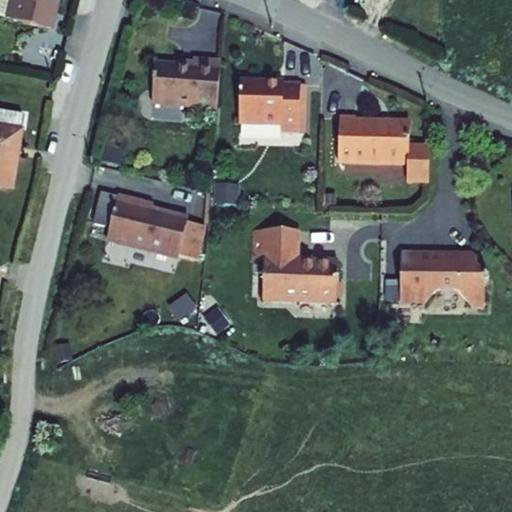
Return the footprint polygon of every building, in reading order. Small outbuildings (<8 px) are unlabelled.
[(0,0),(0,17),(7,20),(11,0),(0,0)] [(47,30),(54,0),(11,0),(7,20),(47,30)] [(193,68),(194,61),(181,60),(180,67),(193,68)] [(218,110),(221,63),(194,61),(193,68),(180,67),(156,66),(153,104),(218,110)] [(284,83),(241,82),(240,125),(282,126),(282,133),(300,133),(301,86),(284,85),(284,83)] [(308,86),(301,86),(300,133),(306,133),(308,86)] [(0,188),(10,190),(22,117),(0,113),(0,188)] [(356,119),(340,119),(339,165),(409,166),(408,184),(428,184),(429,148),(409,147),(410,123),(356,121),(356,119)] [(494,139),(481,139),(481,150),(494,151),(494,139)] [(102,163),(119,167),(123,152),(106,148),(102,163)] [(215,205),(238,207),(239,187),(217,185),(215,205)] [(112,229),(120,199),(105,196),(98,225),(112,229)] [(180,257),(198,262),(207,228),(189,224),(190,221),(142,208),(144,204),(120,197),(120,199),(112,229),(109,241),(180,259),(180,257)] [(299,233),(254,231),(253,263),(264,263),(263,302),(337,304),(338,263),(298,262),(299,233)] [(472,254),(402,253),(401,261),(401,294),(400,305),(425,306),(438,292),(456,292),(468,304),(485,305),(485,285),(489,281),(477,267),(477,259),(472,254)] [(401,261),(386,261),(385,293),(401,294),(401,261)]
